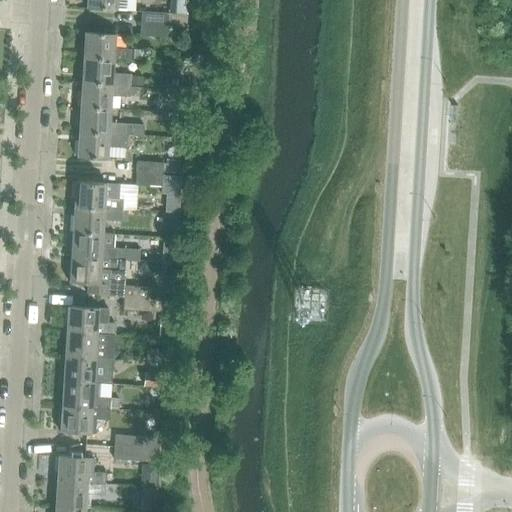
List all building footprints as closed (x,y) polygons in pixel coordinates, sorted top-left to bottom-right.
[(86,0),(86,7),(126,10),(126,0),(86,0)] [(141,23),(168,25),(185,26),(186,14),(142,11),(141,23)] [(168,25),(141,23),(141,35),(167,37),(168,25)] [(85,32),(83,58),(114,59),(131,61),(132,49),(114,48),(115,34),(85,32)] [(83,58),(82,82),(130,85),(130,74),(113,73),(114,59),(83,58)] [(132,76),(131,85),(141,86),(141,77),(132,76)] [(82,82),(80,107),(111,109),(112,95),(129,96),(130,85),(82,82)] [(80,107),(79,132),(126,135),(126,136),(143,137),(143,125),(127,124),(110,123),(111,109),(80,107)] [(126,135),(79,132),(77,157),(108,159),(109,145),(126,146),(126,135)] [(138,161),(137,172),(163,174),(164,163),(138,161)] [(166,162),(166,172),(180,172),(181,163),(166,162)] [(163,174),(137,172),(136,184),(162,185),(163,174)] [(162,185),(161,192),(167,193),(180,194),(181,175),(163,174),(162,185)] [(75,193),(75,207),(122,210),(123,199),(118,198),(119,184),(76,182),(75,193)] [(75,207),(73,233),(104,234),(105,221),(122,222),(122,210),(75,207)] [(162,213),(161,226),(174,226),(175,213),(171,213),(162,213)] [(73,233),(71,257),(119,260),(120,249),(115,249),(116,235),(104,234),(73,233)] [(120,249),(119,260),(150,262),(151,251),(120,249)] [(71,257),(70,282),(88,283),(88,293),(107,295),(107,297),(123,297),(123,285),(110,284),(101,284),(102,270),(119,271),(119,260),(71,257)] [(123,297),(123,298),(124,298),(150,299),(151,287),(123,285),(123,297)] [(124,298),(124,310),(150,311),(170,313),(171,300),(151,299),(150,299),(124,298)] [(68,306),(66,333),(115,335),(116,323),(108,323),(109,309),(99,308),(68,306)] [(66,333),(65,357),(113,360),(114,349),(115,335),(66,333)] [(147,349),(146,362),(165,363),(165,350),(147,349)] [(65,357),(64,381),(95,383),(99,383),(99,370),(113,371),(113,360),(65,357)] [(144,373),(143,386),(163,387),(164,374),(144,373)] [(64,381),(62,406),(111,409),(111,398),(98,397),(99,383),(95,383),(64,381)] [(120,399),(111,398),(111,409),(119,409),(120,399)] [(62,406),(61,431),(92,433),(95,433),(96,419),(110,420),(111,409),(62,406)] [(116,435),(115,447),(142,449),(159,450),(160,438),(142,437),(116,435)] [(142,449),(115,447),(115,459),(141,461),(142,449)] [(59,455),(57,481),(106,484),(106,473),(93,472),(94,459),(90,458),(59,455)] [(142,464),(141,486),(155,487),(157,465),(142,464)] [(57,481),(56,506),(87,508),(88,494),(105,496),(106,484),(57,481)] [(143,487),(141,510),(155,511),(157,492),(157,488),(143,487)]
